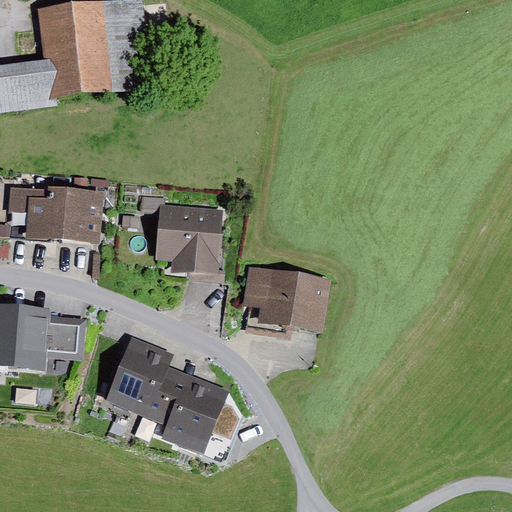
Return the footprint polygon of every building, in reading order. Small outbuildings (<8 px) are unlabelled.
[(47,64),(0,68),(0,117),(62,112),(61,102),(175,92),(167,2),(145,4),(144,0),(142,0),(74,6),(74,9),(43,12),(47,64)] [(65,177),(46,176),(46,185),(64,186),(65,177)] [(88,180),(75,179),(74,189),(87,190),(88,180)] [(49,193),(12,189),(9,212),(31,215),(28,239),(63,242),(68,190),(49,188),(49,193)] [(104,194),(68,190),(63,242),(99,246),(104,194)] [(160,197),(142,196),(142,210),(160,211),(160,205),(160,197)] [(224,210),(160,205),(160,211),(156,261),(172,262),(171,274),(219,278),(224,210)] [(103,255),(94,255),(93,278),(102,279),(103,255)] [(330,282),(250,269),(243,310),(260,313),(258,325),(322,335),(330,282)] [(49,310),(0,306),(0,371),(46,375),(47,359),(83,362),(86,323),(49,320),(49,310)] [(174,356),(132,340),(107,404),(158,424),(167,398),(177,373),(169,369),(174,356)] [(229,394),(177,373),(167,398),(177,402),(162,441),(204,458),(208,449),(226,456),(239,421),(232,409),(224,406),(229,394)]
